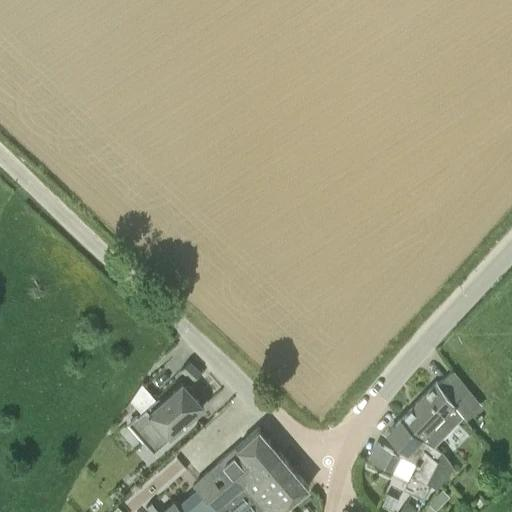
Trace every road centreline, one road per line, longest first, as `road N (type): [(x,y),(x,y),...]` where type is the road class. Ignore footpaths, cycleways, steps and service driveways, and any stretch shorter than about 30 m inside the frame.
road 1 (unclassified): [(295,440),(0,156)]
road 2 (unclassified): [(345,440),(511,248)]
